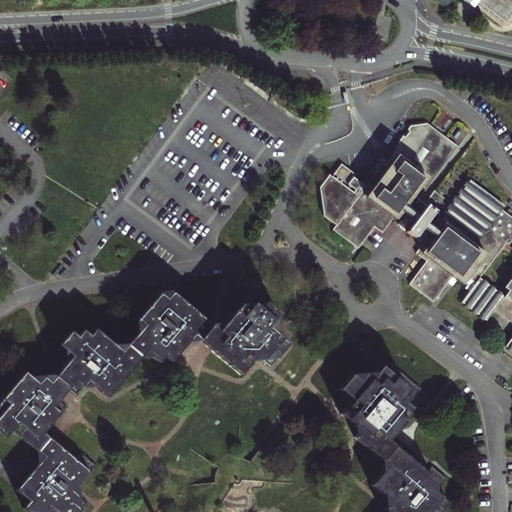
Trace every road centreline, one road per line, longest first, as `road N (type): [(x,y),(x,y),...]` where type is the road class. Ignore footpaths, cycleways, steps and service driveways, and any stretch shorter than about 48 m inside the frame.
road 1 (secondary): [(0,36),(168,29),(261,50)]
road 2 (residential): [(256,253),(47,286),(0,303)]
road 3 (secondary): [(208,0),(132,15),(0,21)]
road 4 (residential): [(297,168),(326,149),(380,133),(403,100),(423,92),(470,116)]
road 5 (residential): [(483,382),(494,404),(497,511)]
road 6 (residential): [(483,382),(384,306)]
road 7 (secondary): [(392,54),(511,71)]
